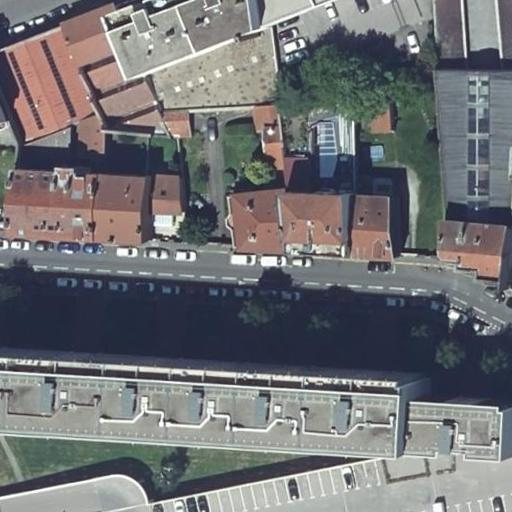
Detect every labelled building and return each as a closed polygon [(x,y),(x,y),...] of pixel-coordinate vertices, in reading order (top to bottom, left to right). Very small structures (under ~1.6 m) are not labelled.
[(152,1),(122,13),(136,47),(147,76),(274,27),(273,19),(270,0),(165,0),(166,3),(155,8),(152,1)] [(270,0),(273,19),(321,0),(270,0)] [(280,76),(436,16),(435,0),(321,0),(273,19),(274,27),(280,76)] [(435,0),(436,16),(440,70),(468,70),(462,0),(435,0)] [(511,0),(498,0),(506,71),(511,71),(511,0)] [(69,25),(85,66),(136,47),(122,13),(120,5),(94,15),(69,25)] [(0,81),(15,119),(23,142),(24,143),(104,113),(85,66),(69,25),(29,40),(0,50),(0,81)] [(274,27),(147,76),(161,112),(189,111),(256,107),(284,105),(280,76),(274,27)] [(104,113),(110,130),(171,137),(161,112),(147,76),(136,47),(85,66),(104,113)] [(440,70),(448,217),(511,223),(511,71),(506,71),(468,70),(440,70)] [(0,124),(15,119),(0,81),(0,124)] [(373,101),(375,133),(393,132),(392,100),(373,101)] [(291,167),(293,189),(357,192),(356,102),(335,103),(335,106),(284,111),(286,127),(291,167)] [(259,130),(268,129),(286,127),(284,111),(284,105),(256,107),(259,130)] [(161,112),(171,137),(178,138),(182,138),(181,130),(191,129),(189,111),(161,112)] [(24,143),(23,158),(64,158),(64,155),(91,157),(97,157),(97,168),(107,168),(110,130),(104,113),(24,143)] [(272,169),(291,167),(286,127),(268,129),(272,169)] [(23,167),(18,233),(60,236),(103,239),(107,172),(23,167)] [(107,172),(103,239),(127,240),(152,242),(153,213),(155,176),(107,172)] [(372,195),(392,196),(393,176),(373,175),(372,195)] [(155,176),(153,213),(186,214),(182,177),(155,176)] [(240,194),(246,247),(298,250),(293,189),(240,194)] [(293,189),(298,250),(328,252),(358,254),(357,194),(357,192),(293,189)] [(236,229),(238,247),(242,247),(246,247),(240,194),(232,195),(234,213),(231,218),(231,226),(236,229)] [(357,194),(358,254),(401,257),(397,196),(392,196),(372,195),(357,194)] [(511,223),(448,217),(450,259),(479,274),(508,289),(509,284),(511,254),(511,223)] [(0,421),(388,445),(427,448),(430,400),(431,379),(397,377),(397,372),(383,371),(368,370),(368,375),(316,372),(316,367),(302,366),(288,365),(288,370),(250,367),(250,363),(237,362),(222,361),(222,366),(184,364),(184,359),(169,358),(155,357),(155,362),(104,358),(104,353),(89,353),(74,352),(74,357),(9,352),(9,348),(0,347),(0,421)] [(430,400),(427,448),(460,450),(461,445),(488,446),(488,452),(511,453),(511,404),(492,404),(492,399),(477,398),(462,397),(461,402),(430,400)] [(511,511),(511,453),(488,452),(488,446),(461,445),(460,450),(427,448),(388,445),(388,457),(110,511),(511,511)]
